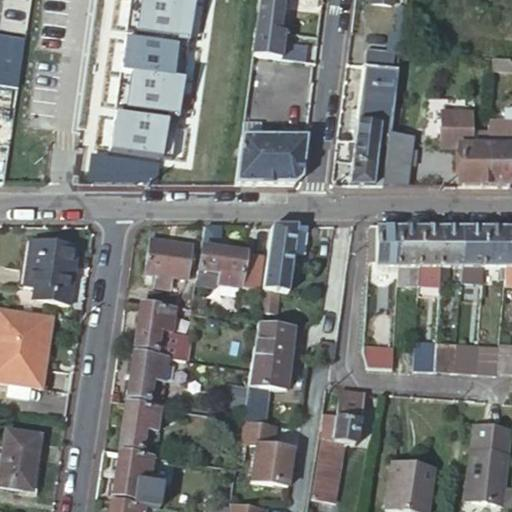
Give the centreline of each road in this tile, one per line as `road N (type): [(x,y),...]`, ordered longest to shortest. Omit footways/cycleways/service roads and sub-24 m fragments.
road 1 (residential): [(71,511),(116,209)]
road 2 (unknown): [(358,210),(345,340),(352,363),(382,375),(499,385)]
road 3 (residential): [(332,0),(303,210)]
road 4 (residential): [(511,211),(303,210)]
road 5 (residential): [(303,210),(116,209)]
